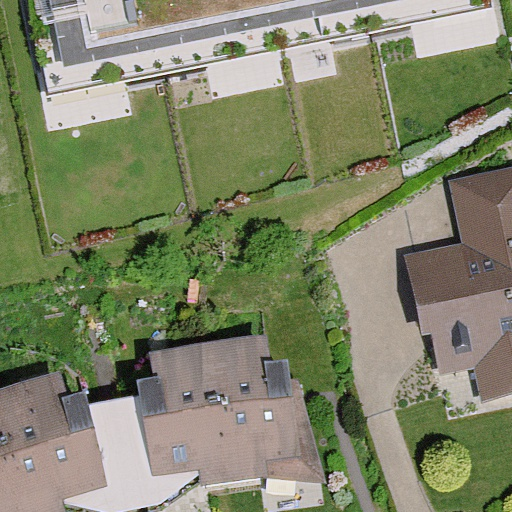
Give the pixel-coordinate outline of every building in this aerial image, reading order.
[(261,0),(28,0),(48,103),(273,59),(261,0)] [(490,0),(261,0),(273,59),(493,13),(490,0)] [(511,186),(463,198),(478,260),(420,274),(446,386),(479,378),(487,412),(511,406),(511,186)] [(270,370),(223,375),(233,492),(310,485),(303,403),(273,405),(270,370)] [(167,414),(153,415),(161,498),(233,492),(223,375),(164,380),(167,414)] [(56,397),(0,419),(0,487),(10,511),(91,511),(116,502),(87,431),(73,437),(56,397)] [(0,511),(10,511),(0,487),(0,511)]
